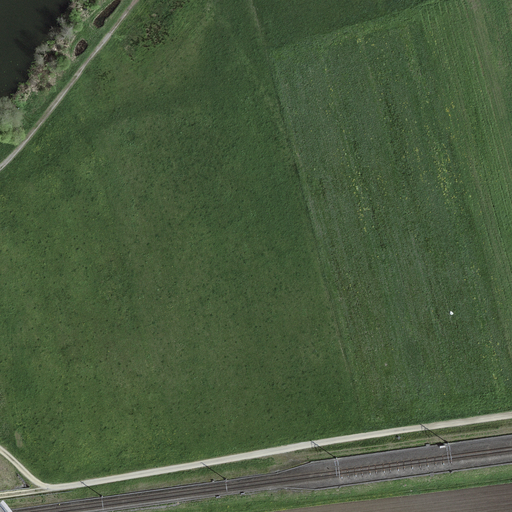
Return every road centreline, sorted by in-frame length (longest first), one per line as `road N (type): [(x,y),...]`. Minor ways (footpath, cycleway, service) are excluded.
road 1 (track): [(511,414),(51,488)]
road 2 (track): [(0,167),(137,0)]
